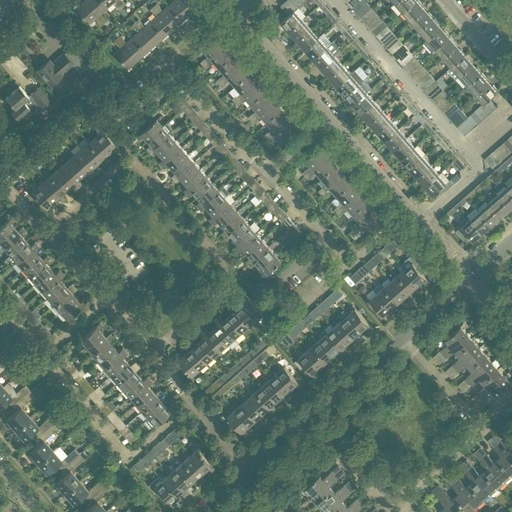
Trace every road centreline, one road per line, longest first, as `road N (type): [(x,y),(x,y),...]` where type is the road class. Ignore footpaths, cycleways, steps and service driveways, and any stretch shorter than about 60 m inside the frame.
road 1 (residential): [(157,348),(240,277),(131,156),(44,232)]
road 2 (residential): [(401,339),(482,429),(401,511)]
road 3 (residential): [(469,278),(328,117)]
road 4 (residential): [(266,172),(174,72),(118,121)]
road 5 (residential): [(247,466),(401,339)]
road 6 (residential): [(328,117),(237,12)]
road 7 (residential): [(128,457),(42,355)]
